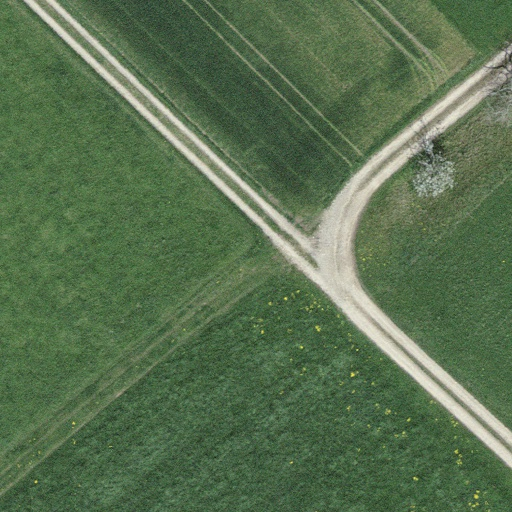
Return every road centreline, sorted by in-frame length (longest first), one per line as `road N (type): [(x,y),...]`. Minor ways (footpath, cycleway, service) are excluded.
road 1 (track): [(511,450),(323,266),(336,216),(367,178),(511,57)]
road 2 (track): [(323,266),(37,0)]
